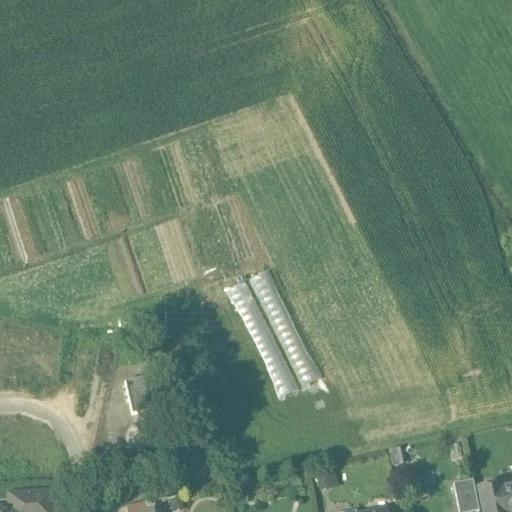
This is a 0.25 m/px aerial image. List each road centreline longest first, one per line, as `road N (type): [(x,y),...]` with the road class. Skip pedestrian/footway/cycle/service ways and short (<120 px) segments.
road 1 (residential): [(67,511),(79,454),(65,424),(0,406)]
road 2 (track): [(79,454),(107,325)]
